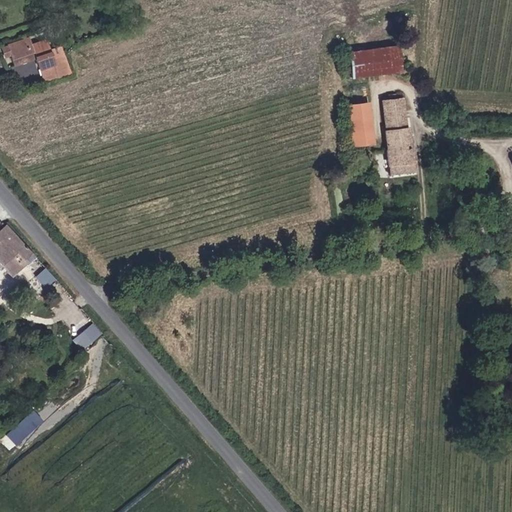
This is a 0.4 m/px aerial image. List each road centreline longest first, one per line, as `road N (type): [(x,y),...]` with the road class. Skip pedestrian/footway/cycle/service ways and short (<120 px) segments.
road 1 (residential): [(89,294),(416,238),(426,229),(429,193),(418,128)]
road 2 (unclassified): [(284,511),(89,294)]
road 3 (unclassified): [(89,294),(0,191)]
